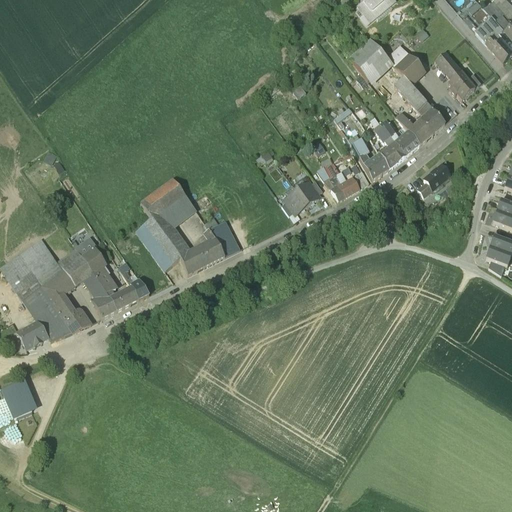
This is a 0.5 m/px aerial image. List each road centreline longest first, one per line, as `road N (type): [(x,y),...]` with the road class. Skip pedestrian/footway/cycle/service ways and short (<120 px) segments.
road 1 (residential): [(506,79),(463,123),(371,191),(76,350)]
road 2 (residential): [(468,266),(406,246),(382,248),(113,347),(76,350)]
road 3 (track): [(59,511),(17,486),(76,350),(25,361),(0,357)]
road 4 (residential): [(511,142),(482,186),(468,266)]
